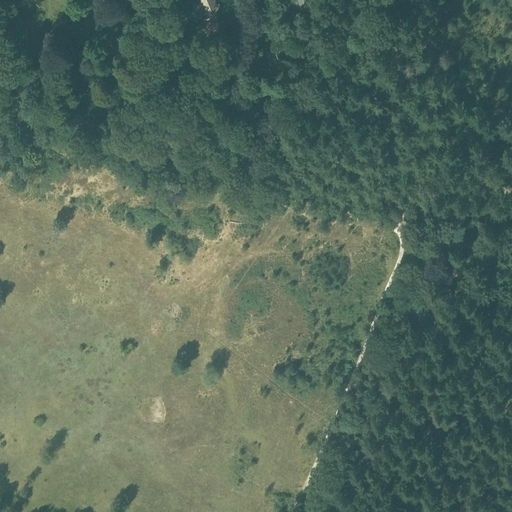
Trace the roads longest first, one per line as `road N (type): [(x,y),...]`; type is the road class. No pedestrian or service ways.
road 1 (track): [(511,253),(439,248),(425,260),(323,511)]
road 2 (track): [(280,0),(272,17),(248,22),(233,62),(232,85),(267,134)]
road 3 (track): [(511,475),(376,379)]
